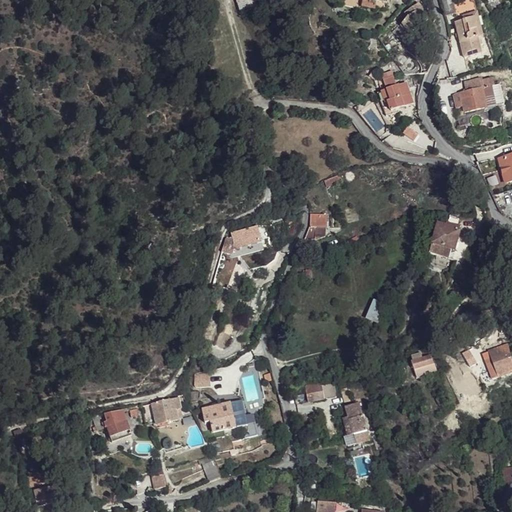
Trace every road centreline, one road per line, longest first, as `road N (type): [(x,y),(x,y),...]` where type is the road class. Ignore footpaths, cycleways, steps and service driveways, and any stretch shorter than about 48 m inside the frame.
road 1 (unclassified): [(295,461),(281,381),(264,345),(307,205),(299,184),(238,144),(235,128),(279,106),(324,106),(349,113),(385,150),(474,171)]
road 2 (track): [(0,442),(11,428),(171,390),(188,361),(216,253),(229,228),(267,198),(265,158)]
road 3 (unclassified): [(99,511),(180,499),(295,461)]
road 4 (unclassified): [(474,171),(421,107),(442,40),(431,0)]
